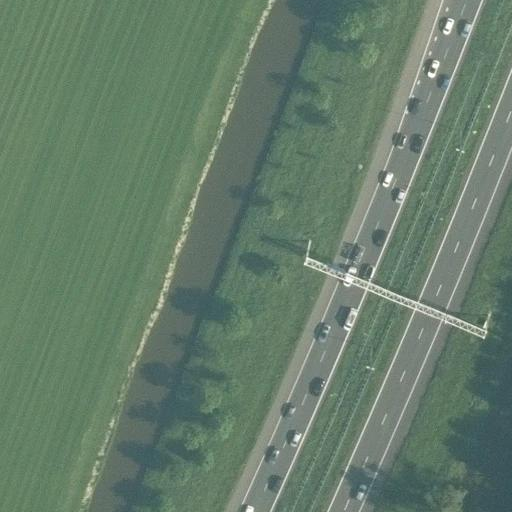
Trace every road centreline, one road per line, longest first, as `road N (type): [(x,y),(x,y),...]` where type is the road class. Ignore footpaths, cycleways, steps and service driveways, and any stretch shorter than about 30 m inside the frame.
road 1 (motorway): [(466,0),(257,511)]
road 2 (motorway): [(340,511),(511,102)]
